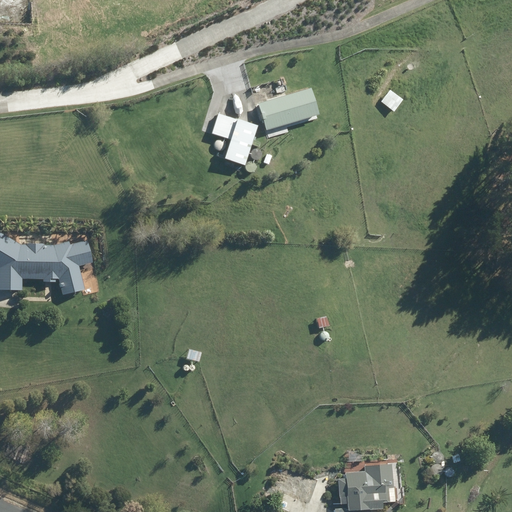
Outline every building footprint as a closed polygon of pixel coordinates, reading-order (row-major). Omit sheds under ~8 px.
[(312,89),(260,105),(268,133),(320,118),(312,89)] [(393,113),(403,100),(391,91),(381,103),(393,113)] [(238,118),(225,157),(244,163),(257,124),(238,118)] [(255,174),(259,163),(263,151),(252,147),(248,159),(244,170),(255,174)] [(21,246),(0,233),(0,290),(22,292),(23,279),(45,280),(44,283),(57,284),(56,281),(59,280),(64,296),(86,290),(79,267),(92,262),(86,241),(70,246),(69,242),(54,246),(21,246)] [(329,339),(327,318),(315,319),(318,340),(329,339)] [(358,463),(359,451),(348,450),(346,462),(358,463)] [(443,453),(430,452),(429,476),(442,476),(443,453)] [(394,486),(392,463),(367,466),(368,471),(348,472),(348,478),(341,478),(342,496),(350,496),(350,509),(338,509),(338,511),(365,511),(366,508),(385,507),(384,501),(391,500),(390,487),(394,486)] [(318,482),(287,470),(279,491),(311,503),(318,482)]
